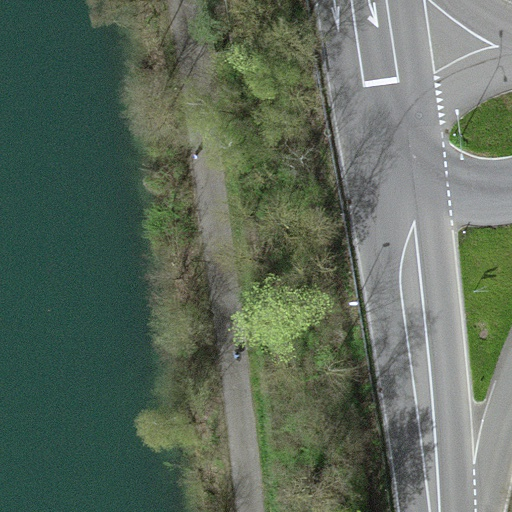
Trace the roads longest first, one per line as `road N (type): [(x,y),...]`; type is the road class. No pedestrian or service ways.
road 1 (unclassified): [(189,0),(245,511)]
road 2 (secondary): [(433,511),(404,205)]
road 3 (unclassified): [(511,67),(393,124)]
road 4 (unclassified): [(475,511),(511,389)]
road 5 (secondary): [(393,124),(371,0)]
